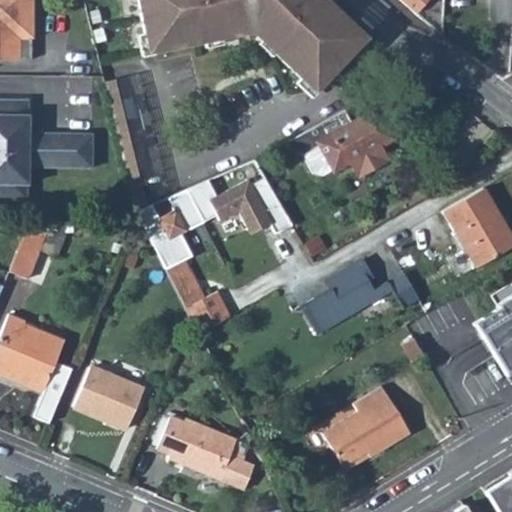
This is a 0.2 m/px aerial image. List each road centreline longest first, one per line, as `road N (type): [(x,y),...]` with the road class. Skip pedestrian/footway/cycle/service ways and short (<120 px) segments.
road 1 (tertiary): [(368,0),(415,44),(511,105)]
road 2 (tertiary): [(511,432),(382,511)]
